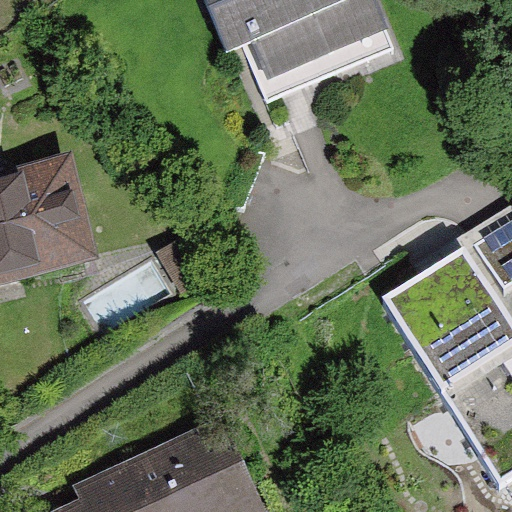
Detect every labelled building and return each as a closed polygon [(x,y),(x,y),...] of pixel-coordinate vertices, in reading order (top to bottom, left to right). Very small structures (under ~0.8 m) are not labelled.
[(194,0),(188,3),(216,74),(236,68),(261,125),(383,72),(349,0),(194,0)] [(0,189),(0,299),(90,277),(64,176),(0,189)] [(511,217),(473,241),(508,299),(511,296),(511,217)] [(511,329),(468,260),(385,312),(503,500),(511,493),(511,329)] [(81,506),(66,511),(261,511),(223,427),(75,493),(81,506)]
